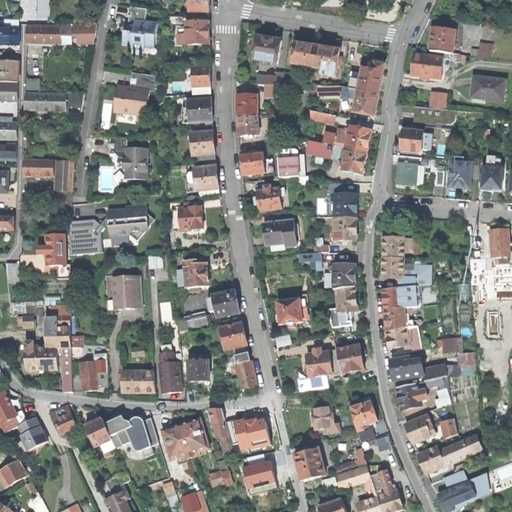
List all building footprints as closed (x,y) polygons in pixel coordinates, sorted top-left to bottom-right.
[(40,0),(39,11),(51,11),(51,0),(40,0)] [(189,0),(190,13),(210,12),(210,2),(209,0),(189,0)] [(132,49),(145,51),(146,47),(155,49),(158,25),(146,24),(148,10),(132,8),(130,23),(128,33),(125,33),(124,44),(133,45),(132,49)] [(170,18),(169,36),(176,36),(176,25),(182,25),(182,18),(180,18),(172,18),(170,18)] [(187,23),(187,28),(187,45),(210,45),(210,33),(210,22),(187,23)] [(62,28),(62,35),(73,35),(73,25),(62,25),(62,28)] [(73,25),(73,35),(89,35),(88,25),(73,25)] [(96,35),(97,25),(88,25),(89,35),(93,35),(96,35)] [(62,35),(62,28),(28,27),(28,36),(28,43),(62,43),(62,35)] [(0,28),(0,44),(20,45),(20,37),(20,29),(0,28)] [(430,52),(452,54),(453,46),(455,32),(432,29),(432,37),(430,52)] [(254,60),(279,64),(282,41),(270,38),(258,37),(254,60)] [(307,45),(296,43),(292,64),(315,68),(318,47),(307,45)] [(478,58),(491,59),(492,45),(479,44),(478,58)] [(452,54),(458,55),(460,55),(461,47),(453,46),(452,54)] [(315,68),(323,69),(337,72),(340,50),(329,48),(318,47),(315,68)] [(466,56),(460,55),(458,55),(457,62),(465,63),(466,56)] [(441,79),(443,59),(414,56),(412,67),(411,75),(441,79)] [(0,62),(0,82),(19,83),(19,73),(19,63),(0,62)] [(374,70),(384,72),(385,65),(376,63),(374,70)] [(193,87),(211,86),(211,76),(210,67),(192,68),(193,87)] [(362,75),(358,90),(379,94),(382,82),(384,72),(374,70),(363,68),(362,75)] [(337,72),(323,69),(322,75),(336,77),(337,72)] [(283,74),(281,86),(295,88),(297,75),(284,73),(283,74)] [(362,75),(352,73),(349,89),(358,90),(362,75)] [(150,91),(152,75),(138,74),(136,89),(150,91)] [(267,85),(268,76),(254,75),(254,84),(267,85)] [(277,77),(268,76),(267,85),(275,86),(276,86),(277,77)] [(505,81),(474,77),(472,87),(471,97),(485,99),(485,100),(503,103),(505,81)] [(33,90),(44,88),(42,80),(32,82),(33,90)] [(0,101),(18,102),(18,94),(19,86),(0,85),(0,101)] [(275,99),(275,86),(267,85),(266,99),(275,99)] [(319,96),(341,96),(341,87),(325,87),(319,86),(319,96)] [(136,121),(146,122),(150,91),(136,89),(130,89),(118,87),(117,97),(119,97),(118,102),(117,112),(137,115),(136,121)] [(350,97),(357,98),(358,90),(349,89),(341,87),(341,96),(343,99),(347,99),(350,97)] [(166,88),(166,97),(173,97),(179,96),(179,88),(166,88)] [(357,98),(354,112),(375,116),(377,105),(379,94),(358,90),(357,98)] [(449,110),(451,92),(434,91),(432,108),(419,106),(417,122),(459,126),(460,111),(449,110)] [(83,107),(85,93),(67,93),(67,95),(66,105),(66,107),(83,107)] [(60,105),(66,105),(67,95),(26,94),(26,102),(26,110),(60,111),(60,105)] [(238,116),(258,116),(257,96),(238,96),(238,106),(238,116)] [(189,101),(189,109),(191,124),(213,122),(212,111),(211,100),(189,101)] [(323,122),(325,114),(311,111),(311,119),(323,122)] [(337,116),(325,114),(323,122),(335,124),(337,116)] [(239,137),(259,135),(258,116),(238,116),(238,127),(239,137)] [(0,130),(0,124),(13,124),(13,118),(0,117),(0,130)] [(13,124),(0,124),(0,130),(0,140),(17,141),(17,131),(18,124),(13,124)] [(347,149),(368,153),(370,143),(372,131),(351,127),(351,130),(347,129),(346,132),(350,133),(347,149)] [(326,134),(324,144),(334,147),(342,148),(347,149),(350,133),(346,132),(341,131),(338,133),(338,136),(326,134)] [(424,133),(403,131),(402,141),(401,152),(422,154),(424,133)] [(215,155),(216,155),(215,144),(213,133),(191,135),(193,157),(195,157),(215,155)] [(126,180),(147,181),(147,150),(128,150),(128,139),(110,138),(110,155),(116,155),(126,155),(126,159),(120,165),(123,168),(123,169),(123,170),(129,170),(129,179),(126,179),(126,180)] [(332,159),(334,147),(324,144),(310,142),(308,154),(332,159)] [(0,159),(17,160),(17,153),(17,145),(0,145),(0,159)] [(283,145),(278,145),(280,179),(298,178),(299,177),(299,168),(304,168),(303,155),(299,156),(298,153),(296,153),(283,154),(283,151),(283,145)] [(332,159),(339,160),(342,148),(334,147),(332,159)] [(344,165),(340,164),(339,167),(343,168),(342,171),(363,175),(366,164),(368,153),(347,149),(344,165)] [(253,175),(266,174),(264,153),(241,155),(242,164),(243,176),(247,176),(249,177),(252,177),(253,175)] [(215,155),(195,157),(196,165),(215,163),(215,155)] [(479,178),(480,165),(464,164),(464,159),(455,158),(455,163),(451,163),(449,188),(460,189),(470,190),(471,178),(479,178)] [(24,176),(38,176),(42,177),(54,177),(54,165),(54,162),(25,161),(24,169),(24,176)] [(58,192),(74,192),(75,163),(60,162),(59,177),(58,192)] [(416,187),(418,165),(399,164),(400,164),(399,175),(398,185),(397,185),(397,186),(416,187)] [(167,175),(186,173),(186,167),(166,168),(167,175)] [(197,192),(199,192),(218,189),(219,189),(218,177),(216,167),(194,170),(197,192)] [(501,192),(503,169),(485,168),(482,191),(491,192),(501,192)] [(0,192),(8,193),(9,183),(9,173),(0,172),(0,192)] [(444,187),(445,172),(438,172),(437,186),(444,187)] [(299,177),(298,178),(299,185),(310,184),(310,177),(305,177),(299,177)] [(332,199),(336,199),(336,196),(345,196),(345,184),(330,184),(330,199),(332,199)] [(281,197),(279,189),(272,190),(271,186),(264,187),(265,191),(257,192),(258,201),(260,212),(282,209),(281,197)] [(218,189),(199,192),(200,199),(219,197),(218,189)] [(58,202),(65,202),(65,197),(73,198),(74,192),(58,192),(58,202)] [(336,202),(335,218),(357,218),(357,207),(357,196),(345,196),(336,196),(336,199),(332,199),(332,202),(336,202)] [(72,209),(73,198),(65,197),(65,202),(58,202),(50,201),(49,213),(72,209)] [(110,232),(111,237),(132,235),(138,241),(149,228),(148,214),(147,206),(127,208),(128,211),(109,212),(110,217),(111,225),(106,228),(110,232)] [(181,231),(181,232),(195,230),(196,232),(200,232),(201,230),(203,230),(202,218),(201,208),(194,208),(185,209),(179,209),(181,231)] [(181,231),(179,209),(171,210),(173,231),(181,231)] [(15,223),(15,216),(0,215),(0,230),(15,231),(15,223)] [(106,228),(111,225),(110,217),(106,221),(102,225),(106,228)] [(335,238),(335,241),(357,241),(357,229),(357,218),(335,218),(335,235),(332,235),(332,238),(335,238)] [(102,225),(95,220),(71,223),(70,234),(71,256),(104,254),(101,234),(106,228),(102,225)] [(269,235),(270,246),(273,245),(286,244),(287,248),(298,246),(295,221),(264,225),(265,231),(265,236),(269,235)] [(498,231),(491,231),(493,259),(510,258),(509,230),(498,231)] [(47,255),(47,266),(58,266),(67,266),(66,235),(47,236),(47,247),(47,255)] [(384,245),(384,259),(404,259),(404,254),(418,254),(419,239),(384,238),(384,245)] [(47,255),(47,247),(38,247),(38,251),(38,255),(47,255)] [(311,261),(316,261),(315,254),(305,254),(305,262),(311,261)] [(152,268),(166,267),(165,255),(151,256),(152,268)] [(403,278),(403,288),(419,287),(425,286),(425,279),(413,278),(413,259),(404,259),(384,259),(383,270),(383,278),(403,278)] [(511,260),(496,261),(497,272),(487,272),(488,292),(511,291),(511,260)] [(184,263),(185,267),(186,286),(187,288),(189,288),(200,287),(209,286),(208,275),(207,264),(197,265),(196,261),(184,263)] [(8,280),(19,280),(20,264),(7,264),(8,280)] [(58,266),(58,280),(71,280),(71,266),(67,266),(58,266)] [(338,290),(356,287),(356,277),(356,266),(335,266),(335,269),(331,269),(331,272),(335,272),(334,290),(338,290)] [(116,310),(143,308),(141,276),(114,278),(116,310)] [(357,299),(356,287),(338,290),(340,314),(351,312),(358,311),(357,299)] [(385,312),(387,332),(407,328),(410,328),(409,314),(406,315),(404,295),(419,293),(419,287),(403,288),(384,290),(385,312)] [(218,318),(240,313),(237,301),(235,291),(213,296),(218,318)] [(298,296),(298,300),(301,300),(304,321),(308,320),(307,310),(309,309),(307,295),(298,296)] [(298,300),(278,303),(279,314),(277,316),(277,320),(278,322),(280,324),(281,323),(281,325),(289,324),(289,328),(295,327),(295,323),(304,322),(304,321),(301,300),(298,300)] [(189,329),(208,325),(205,312),(186,317),(188,323),(189,329)] [(343,329),(354,328),(351,312),(340,314),(343,329)] [(343,329),(340,314),(330,315),(334,331),(343,329)] [(59,327),(71,327),(70,316),(52,317),(53,327),(59,327)] [(37,328),(36,317),(24,318),(24,328),(37,328)] [(189,330),(189,329),(188,323),(178,325),(179,333),(184,331),(189,330)] [(234,348),(247,345),(245,333),(243,324),(221,328),(226,350),(234,348)] [(410,353),(423,351),(419,326),(410,328),(407,328),(387,332),(388,342),(389,349),(409,345),(410,353)] [(59,348),(59,327),(53,327),(46,327),(47,349),(57,349),(59,348)] [(66,348),(72,348),(71,327),(59,327),(59,348),(61,348),(66,348)] [(290,335),(276,338),(277,347),(291,345),(290,335)] [(83,342),(83,336),(72,336),(72,345),(79,345),(79,342),(83,342)] [(456,339),(444,340),(445,352),(457,351),(456,339)] [(83,358),(83,345),(79,345),(72,345),(72,348),(72,354),(72,358),(83,358)] [(247,345),(234,348),(235,356),(249,353),(247,345)] [(338,350),(338,351),(343,374),(365,370),(363,357),(360,346),(338,350)] [(133,357),(145,356),(145,348),(132,349),(133,357)] [(57,352),(57,349),(47,349),(34,349),(26,350),(27,371),(42,370),(58,370),(57,352)] [(322,350),(315,351),(316,355),(308,356),(308,362),(309,368),(308,368),(305,371),(306,375),(309,376),(310,376),(311,378),(343,374),(338,351),(329,352),(330,353),(322,354),(322,350)] [(161,365),(175,363),(173,353),(160,354),(161,365)] [(237,364),(251,362),(249,353),(235,356),(237,364)] [(476,353),(457,355),(458,366),(477,365),(476,353)] [(96,362),(97,373),(108,372),(107,354),(94,355),(95,362),(96,362)] [(426,382),(427,382),(448,377),(446,366),(423,371),(422,364),(425,363),(425,361),(411,363),(410,358),(391,361),(393,372),(395,381),(424,376),(426,382)] [(91,391),(99,390),(97,373),(96,362),(95,362),(81,363),(84,392),(91,391)] [(198,382),(209,382),(208,362),(189,362),(189,373),(190,382),(198,382)] [(161,365),(159,365),(163,394),(172,393),(182,392),(179,363),(175,363),(161,365)] [(253,369),(238,373),(242,390),(248,388),(256,387),(253,369)] [(137,393),(156,393),(154,372),(123,373),(124,393),(137,393)] [(448,377),(427,382),(428,388),(440,385),(441,391),(450,390),(448,377)] [(428,399),(427,391),(419,392),(417,384),(397,388),(400,401),(402,410),(422,406),(420,401),(428,399)] [(0,394),(0,413),(13,407),(9,399),(5,392),(0,394)] [(435,401),(437,409),(452,405),(449,396),(435,401)] [(354,408),(351,409),(358,433),(365,431),(363,426),(378,421),(376,413),(372,402),(361,406),(359,404),(355,406),(354,408)] [(62,435),(78,428),(68,406),(60,410),(52,413),(62,435)] [(13,407),(0,413),(0,420),(2,424),(16,417),(13,407)] [(333,408),(313,411),(314,423),(315,431),(326,429),(326,432),(330,432),(331,434),(340,433),(339,424),(335,425),(333,408)] [(210,409),(213,422),(224,419),(225,419),(223,409),(215,409),(210,409)] [(435,435),(436,434),(429,416),(436,413),(435,410),(421,414),(423,419),(406,425),(410,435),(414,444),(435,435)] [(253,417),(245,419),(250,436),(268,432),(264,415),(260,415),(253,417)] [(139,452),(143,451),(145,458),(155,454),(152,446),(159,443),(151,418),(144,421),(137,424),(135,421),(130,423),(128,424),(126,424),(123,417),(106,424),(113,440),(117,449),(132,442),(134,448),(136,451),(139,452)] [(42,430),(36,418),(31,420),(27,422),(37,443),(39,446),(48,441),(45,435),(42,434),(40,431),(42,430)] [(113,440),(106,424),(103,418),(94,422),(86,426),(95,447),(113,440)] [(181,425),(190,454),(200,452),(210,449),(201,419),(191,422),(181,425)] [(223,438),(228,436),(224,419),(213,422),(217,439),(223,438)] [(242,420),(238,421),(231,423),(236,440),(250,436),(245,419),(242,420)] [(445,440),(458,435),(455,420),(441,422),(445,440)] [(27,448),(37,443),(27,422),(19,426),(24,435),(22,437),(27,448)] [(181,457),(190,454),(181,425),(171,428),(163,430),(171,460),(181,457)] [(382,451),(394,447),(391,435),(378,439),(382,451)] [(427,474),(481,451),(476,437),(439,453),(437,448),(419,456),(423,466),(427,474)] [(27,448),(29,451),(39,446),(37,443),(27,448)] [(302,482),(327,476),(320,449),(311,451),(304,452),(304,453),(295,455),(299,470),(302,482)] [(18,455),(13,458),(10,459),(13,465),(21,461),(18,455)] [(344,470),(367,463),(366,460),(362,461),(362,460),(342,465),(344,470)] [(2,471),(0,472),(0,474),(7,487),(29,475),(21,461),(13,465),(2,471)] [(368,467),(367,463),(344,470),(334,473),(336,478),(368,467)] [(455,473),(455,474),(466,470),(464,463),(453,468),(455,473)] [(383,511),(371,477),(368,467),(336,478),(338,485),(340,490),(364,482),(365,486),(366,486),(368,491),(370,496),(373,495),(374,500),(359,505),(361,511),(383,511)] [(224,479),(231,477),(229,470),(222,472),(224,479)] [(445,511),(456,511),(474,505),(466,470),(455,474),(459,488),(457,490),(451,492),(447,483),(436,487),(441,501),(445,511)] [(380,474),(371,477),(383,511),(396,511),(403,510),(398,495),(397,491),(392,492),(391,487),(393,486),(388,471),(385,472),(380,474)] [(106,481),(110,489),(124,483),(131,480),(128,472),(106,481)] [(224,479),(222,472),(211,475),(215,487),(225,484),(224,479)] [(324,489),(338,485),(336,478),(322,481),(324,489)] [(28,486),(33,495),(39,492),(33,483),(28,486)] [(124,483),(110,489),(113,497),(119,511),(131,511),(126,500),(130,498),(124,483)] [(170,495),(175,494),(171,483),(162,486),(166,497),(170,495)] [(209,511),(202,491),(192,494),(197,510),(197,511),(209,511)] [(191,511),(197,510),(192,494),(184,497),(188,511),(191,511)] [(119,511),(113,497),(109,499),(114,511),(119,511)] [(114,511),(109,499),(105,501),(110,511),(114,511)] [(347,511),(343,500),(319,508),(320,511),(347,511)] [(12,511),(5,506),(0,502),(0,511),(12,511)] [(485,511),(495,508),(492,502),(483,506),(485,511)]
